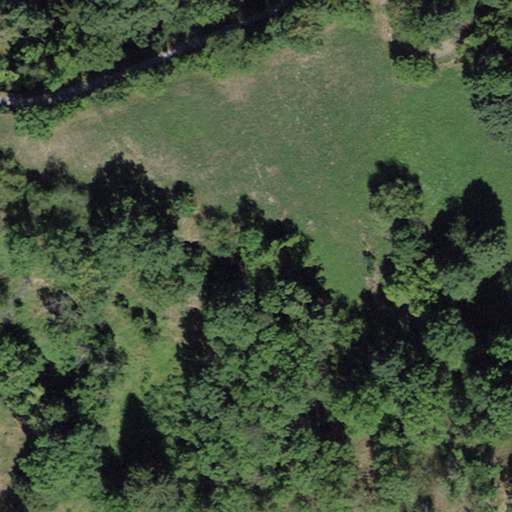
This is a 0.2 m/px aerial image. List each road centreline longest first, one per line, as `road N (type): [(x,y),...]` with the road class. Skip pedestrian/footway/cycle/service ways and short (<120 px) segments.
road 1 (track): [(294,0),(126,77),(0,103)]
road 2 (track): [(511,7),(481,8),(454,40),(419,56),(384,22),(376,0)]
